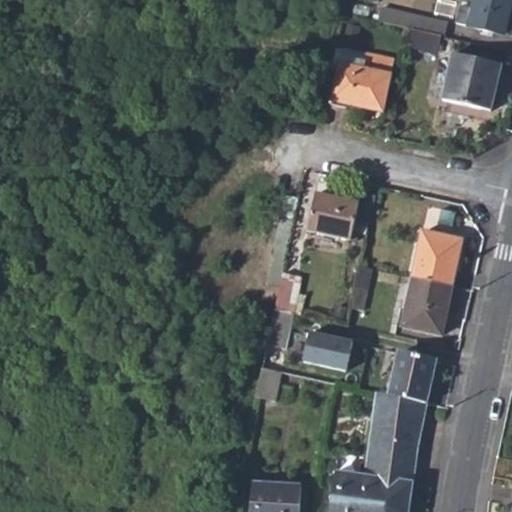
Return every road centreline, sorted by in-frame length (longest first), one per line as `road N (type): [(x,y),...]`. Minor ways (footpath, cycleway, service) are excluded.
road 1 (residential): [(511,258),(460,511)]
road 2 (residential): [(511,185),(294,141)]
